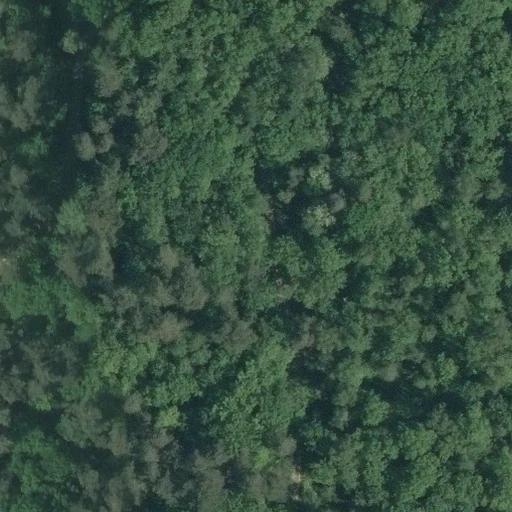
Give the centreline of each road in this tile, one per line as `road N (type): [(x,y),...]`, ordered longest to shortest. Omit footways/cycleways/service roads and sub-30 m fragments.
road 1 (track): [(291,511),(298,369),(261,164),(262,101),(268,78),(339,0)]
road 2 (track): [(102,0),(62,209),(0,276)]
